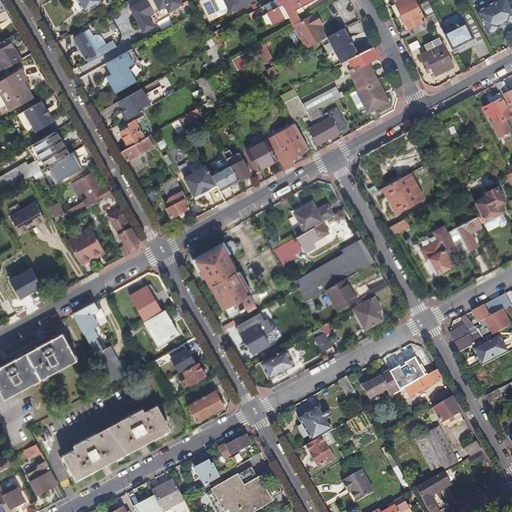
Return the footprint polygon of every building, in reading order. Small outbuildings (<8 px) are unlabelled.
[(77,0),(84,11),(103,1),(102,0),(77,0)] [(144,0),(131,7),(142,29),(152,23),(148,15),(166,6),(169,11),(182,3),(180,0),(144,0)] [(208,20),(257,0),(199,0),(200,0),(208,20)] [(275,0),(270,3),(274,9),(265,13),(272,25),(288,17),(296,13),(301,11),(300,8),(302,7),(307,5),(304,0),(291,0),(290,1),(287,2),(285,0),(275,0)] [(393,0),(401,14),(418,6),(414,0),(393,0)] [(507,23),(511,20),(511,6),(508,0),(496,0),(476,11),(488,34),(500,27),(498,25),(506,21),(507,23)] [(418,6),(401,14),(411,34),(437,21),(428,1),(418,6)] [(443,32),(454,54),(482,39),(467,9),(461,12),(466,21),(443,32)] [(307,49),(321,41),(327,38),(320,25),(322,23),(316,12),(301,21),(294,25),(307,49)] [(288,17),(293,25),(294,25),(301,21),(296,13),(288,17)] [(335,67),(339,65),(349,60),(359,55),(344,29),(327,38),(321,41),(335,67)] [(98,57),(116,47),(114,43),(105,48),(102,44),(98,46),(98,47),(93,50),(88,41),(84,34),(83,32),(74,38),(81,50),(81,51),(86,59),(96,54),(98,57)] [(0,71),(21,60),(13,45),(15,44),(11,36),(0,42),(0,71)] [(427,51),(442,44),(439,37),(424,45),(427,51)] [(255,48),(261,58),(269,53),(264,43),(255,48)] [(453,66),(442,44),(427,51),(421,55),(427,68),(430,66),(434,75),(453,66)] [(359,90),(378,80),(369,62),(378,57),(373,47),(359,55),(349,60),(354,70),(350,72),(359,90)] [(247,51),(232,60),(238,71),(253,62),(247,51)] [(269,53),(261,58),(264,64),(272,59),(269,53)] [(121,82),(137,73),(132,65),(116,73),(121,82)] [(267,71),(270,77),(277,74),(273,67),(267,71)] [(28,79),(22,69),(0,81),(0,98),(3,103),(6,101),(11,110),(34,97),(25,81),(28,79)] [(198,101),(215,93),(206,76),(198,80),(202,88),(193,92),(198,101)] [(112,103),(120,99),(109,80),(101,84),(112,103)] [(387,99),(378,80),(359,90),(357,91),(367,111),(375,108),(374,105),(387,99)] [(511,90),(507,93),(501,81),(495,84),(500,93),(502,96),(504,95),(509,105),(507,106),(511,113),(511,112),(511,90)] [(120,112),(125,121),(167,98),(160,86),(145,95),(141,89),(119,102),(123,111),(120,112)] [(319,109),(339,99),(345,96),(343,92),(340,93),(337,87),(303,105),(295,88),(280,95),(294,121),(308,114),(319,109)] [(511,116),(511,115),(511,113),(507,106),(502,96),(500,93),(488,99),(490,104),(484,108),(489,117),(496,113),(501,122),(511,116)] [(388,101),(387,99),(374,105),(375,108),(388,101)] [(45,107),(41,101),(25,110),(36,131),(53,121),(49,116),(51,115),(46,106),(45,107)] [(340,133),(347,129),(336,108),(328,113),(328,112),(325,114),(327,116),(324,118),(325,121),(309,129),(318,145),(341,133),(340,133)] [(322,116),(319,109),(308,114),(312,121),(322,116)] [(195,110),(186,114),(191,123),(195,120),(196,123),(201,120),(195,110)] [(120,132),(129,147),(149,136),(148,133),(152,131),(145,119),(137,123),(135,121),(121,129),(122,131),(120,132)] [(278,159),(284,171),(294,165),(291,160),(306,152),(306,151),(310,149),(295,123),(273,134),(274,136),(267,140),(278,159)] [(429,163),(412,129),(381,146),(368,154),(385,187),(410,173),(429,163)] [(47,167),(69,154),(56,131),(29,147),(33,154),(38,151),(47,167)] [(125,150),(131,159),(152,146),(151,144),(155,142),(151,135),(149,136),(129,147),(125,150)] [(257,170),(278,159),(267,140),(247,151),(257,170)] [(226,160),(233,157),(229,150),(223,154),(226,160)] [(42,170),(47,167),(38,151),(33,154),(38,163),(42,170)] [(228,164),(237,181),(250,174),(239,153),(233,157),(226,160),(228,164)] [(84,168),(77,155),(66,161),(73,175),(84,168)] [(210,188),(217,184),(211,174),(203,159),(191,166),(195,172),(185,178),(195,196),(201,193),(202,194),(210,189),(210,188)] [(32,167),(35,174),(42,170),(38,163),(32,167)] [(217,184),(220,191),(237,181),(228,164),(211,174),(217,184)] [(0,193),(29,178),(23,166),(0,179),(0,193)] [(94,204),(112,194),(108,186),(102,189),(92,173),(72,184),(78,195),(85,191),(89,198),(83,201),(84,202),(86,204),(76,210),(75,207),(66,212),(69,219),(94,204)] [(410,173),(385,187),(382,188),(387,197),(389,196),(398,213),(418,201),(414,192),(419,190),(410,173)] [(175,178),(162,185),(170,198),(167,204),(169,207),(166,208),(171,217),(189,208),(184,199),(186,198),(175,178)] [(489,196),(475,203),(481,215),(477,217),(480,223),(483,222),(502,212),(498,205),(505,202),(498,188),(487,193),(489,196)] [(424,199),(419,190),(414,192),(418,201),(424,199)] [(86,204),(84,202),(75,207),(76,210),(86,204)] [(46,221),(36,203),(11,217),(20,233),(32,226),(33,228),(46,221)] [(322,222),(334,216),(333,214),(328,205),(317,212),(312,204),(294,214),(305,232),(322,222)] [(129,222),(121,209),(109,216),(129,254),(138,250),(140,243),(129,222)] [(62,223),(69,219),(66,212),(58,217),(62,223)] [(507,222),(502,212),(483,222),(488,232),(499,227),(503,228),(506,226),(507,222)] [(480,223),(477,217),(457,228),(468,248),(469,250),(479,244),(472,232),(482,227),(480,223)] [(406,219),(390,227),(394,235),(410,227),(406,219)] [(329,233),(322,222),(305,232),(297,237),(303,247),(329,233)] [(459,253),(448,233),(444,226),(434,232),(439,241),(423,250),(437,275),(443,271),(454,265),(450,259),(459,253)] [(468,248),(457,228),(457,227),(448,233),(459,253),(468,248)] [(68,241),(81,264),(104,250),(92,228),(68,241)] [(275,238),(270,241),(275,249),(280,247),(275,238)] [(347,278),(375,262),(368,251),(362,239),(342,251),(344,254),(297,281),(308,301),(327,290),(347,278)] [(280,247),(275,249),(284,264),(296,257),(292,251),(287,242),(280,247)] [(196,262),(211,287),(237,271),(222,247),(196,262)] [(455,268),(454,265),(443,271),(445,275),(455,268)] [(239,272),(239,270),(237,271),(211,287),(211,288),(213,287),(226,308),(228,307),(234,317),(242,313),(240,309),(254,301),(238,273),(239,272)] [(359,300),(347,278),(327,290),(340,311),(359,300)] [(375,297),(390,289),(387,283),(368,293),(372,299),(375,297)] [(130,295),(145,321),(161,312),(146,287),(130,295)] [(511,325),(511,305),(506,293),(487,303),(473,311),(482,328),(477,330),(481,335),(484,340),(511,325)] [(379,304),(375,297),(372,299),(354,309),(366,329),(383,319),(379,312),(379,311),(376,313),(373,307),(379,304)] [(304,304),(309,313),(316,309),(311,300),(304,304)] [(97,301),(74,313),(112,383),(113,385),(132,374),(115,343),(103,350),(96,336),(97,332),(94,327),(90,326),(86,317),(90,314),(90,313),(100,307),(97,301)] [(382,310),(379,304),(373,307),(376,313),(379,311),(379,312),(382,310)] [(161,312),(145,321),(155,338),(156,338),(160,345),(179,335),(175,326),(172,327),(166,317),(168,315),(165,310),(161,312)] [(253,353),(269,344),(258,324),(264,321),(259,313),(238,326),(253,353)] [(322,327),(316,330),(320,336),(325,333),(322,327)] [(461,353),(484,340),(481,335),(472,340),(467,331),(465,327),(450,335),(455,343),(461,353)] [(481,335),(477,330),(475,327),(467,331),(472,340),(481,335)] [(62,334),(0,367),(0,377),(6,389),(10,396),(81,358),(73,342),(68,344),(62,334)] [(506,355),(509,353),(500,335),(497,336),(506,355)] [(473,348),(482,367),(506,355),(497,336),(473,348)] [(263,360),(272,378),(304,361),(294,343),(263,360)] [(184,344),(154,362),(157,368),(173,360),(179,371),(194,362),(184,344)] [(263,360),(261,362),(270,379),(272,378),(263,360)] [(191,384),(205,376),(203,372),(203,371),(199,364),(184,372),(191,384)] [(394,380),(399,389),(426,375),(421,365),(394,380)] [(409,397),(442,379),(437,371),(405,389),(409,397)] [(169,373),(162,377),(164,382),(172,377),(169,373)] [(388,390),(392,396),(400,391),(399,389),(394,380),(390,373),(364,387),(371,399),(388,390)] [(220,382),(216,375),(196,387),(199,394),(220,382)] [(347,395),(355,391),(348,377),(347,377),(339,381),(347,395)] [(511,383),(498,390),(500,394),(511,387),(511,383)] [(6,389),(1,392),(5,399),(10,396),(6,389)] [(437,405),(452,397),(448,390),(434,398),(437,405)] [(498,390),(485,396),(490,404),(502,397),(500,394),(498,390)] [(215,391),(202,398),(211,414),(224,407),(215,391)] [(442,423),(460,412),(452,397),(437,405),(433,408),(442,423)] [(211,414),(202,398),(189,406),(197,421),(211,414)] [(143,409),(121,421),(123,424),(99,437),(97,433),(74,445),(76,449),(61,457),(74,481),(170,430),(158,405),(145,412),(143,409)] [(321,437),(333,430),(327,419),(331,416),(328,410),(323,413),(319,406),(299,418),(303,424),(298,427),(305,438),(309,436),(312,442),(321,437)] [(123,424),(121,421),(97,433),(99,437),(123,424)] [(444,469),(458,462),(439,427),(415,440),(432,471),(442,466),(444,469)] [(219,449),(224,459),(251,445),(246,437),(227,447),(226,445),(219,449)] [(312,442),(306,445),(319,468),(334,459),(321,437),(312,442)] [(481,451),(482,451),(477,442),(466,448),(471,457),(472,456),(481,451)] [(36,444),(25,450),(29,458),(41,452),(36,444)] [(341,452),(345,459),(357,452),(353,445),(341,452)] [(485,459),(481,451),(472,456),(476,464),(485,459)] [(204,486),(220,477),(213,464),(212,465),(207,456),(193,463),(204,486)] [(10,458),(0,463),(0,470),(13,464),(10,458)] [(58,483),(45,460),(38,463),(36,468),(27,473),(38,494),(58,483)] [(252,488),(261,483),(252,468),(247,470),(254,482),(250,485),(252,488)] [(215,511),(252,511),(271,501),(261,483),(252,488),(250,485),(254,482),(247,470),(205,495),(215,511)] [(342,482),(347,490),(349,489),(350,492),(356,502),(374,492),(361,470),(344,480),(345,481),(342,482)] [(429,511),(438,511),(440,511),(432,495),(451,485),(444,472),(417,488),(429,511)] [(163,511),(178,511),(175,505),(184,500),(183,498),(173,480),(152,491),(154,495),(163,511)] [(0,503),(4,511),(13,511),(11,508),(25,500),(18,488),(4,495),(0,486),(0,503)] [(133,507),(136,511),(163,511),(154,495),(133,507)] [(379,509),(380,511),(411,511),(402,496),(379,509)] [(186,511),(190,511),(184,500),(175,505),(178,511),(186,511)]
